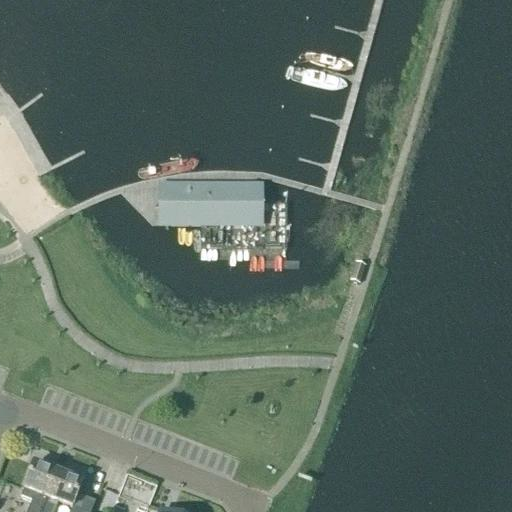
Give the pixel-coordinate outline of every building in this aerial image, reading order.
[(261,189),(157,188),(157,231),(261,231),(261,189)] [(42,511),(57,476),(32,466),(22,492),(19,500),(30,504),(27,511),(42,511)] [(57,476),(42,511),(54,511),(57,506),(71,511),(76,497),(81,485),(57,476)] [(137,511),(149,511),(157,484),(127,476),(119,507),(137,511)] [(76,497),(71,511),(74,511),(91,511),(94,505),(76,497)]
